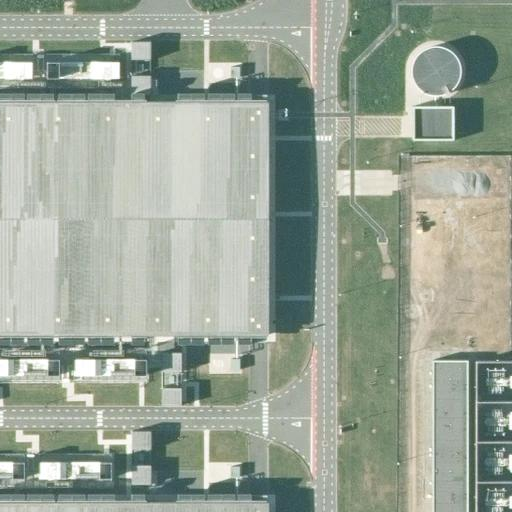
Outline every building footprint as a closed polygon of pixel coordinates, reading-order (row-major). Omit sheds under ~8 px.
[(424,35),(389,63),(416,97),(451,70),(424,35)] [(132,57),(151,58),(151,40),(132,40),(132,57)] [(102,75),(103,58),(30,56),(30,74),(102,75)] [(133,91),(152,91),(152,73),(133,73),(133,91)] [(0,334),(268,335),(268,103),(0,103),(0,334)] [(450,113),(412,112),(412,143),(450,143),(450,113)] [(390,233),(455,233),(455,188),(455,154),(390,154),(391,184),(399,184),(399,206),(390,206),(390,233)] [(146,368),(165,368),(166,348),(147,347),(146,368)] [(167,367),(185,367),(186,350),(167,350),(167,367)] [(195,352),(196,372),(229,370),(228,357),(217,358),(217,352),(195,352)] [(57,372),(93,372),(93,379),(131,379),(131,353),(56,354),(57,372)] [(231,370),(240,369),(240,358),(231,358),(231,370)] [(434,361),(433,511),(467,511),(467,361),(434,361)] [(475,511),(511,511),(511,361),(475,361),(475,511)] [(165,404),(184,404),(184,387),(165,387),(165,404)] [(133,447),(152,448),(152,430),(133,430),(133,447)] [(71,473),(95,473),(95,459),(72,459),(71,473)] [(134,479),(153,479),(153,462),(134,462),(134,479)] [(196,480),(215,479),(215,465),(195,466),(196,480)] [(230,478),(239,478),(239,466),(230,466),(230,478)] [(0,511),(267,511),(268,503),(0,502),(0,511)]
